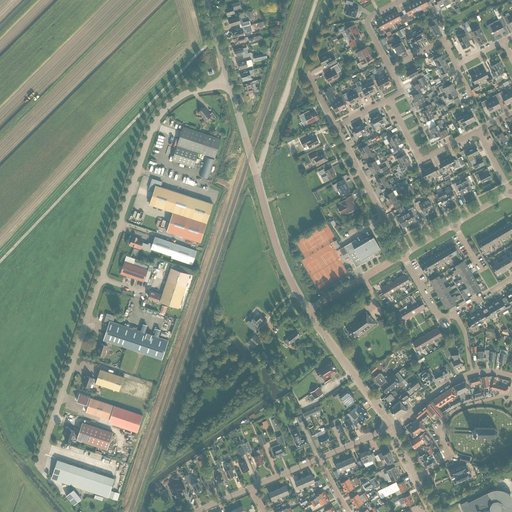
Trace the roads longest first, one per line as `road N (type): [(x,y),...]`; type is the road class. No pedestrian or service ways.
road 1 (unclassified): [(42,454),(149,133),(178,98),(228,83)]
road 2 (track): [(217,43),(0,263)]
road 3 (unclassified): [(255,178),(316,0)]
road 4 (residential): [(511,280),(440,322),(402,255)]
road 5 (residential): [(417,476),(450,457),(440,431),(451,411),(511,392)]
road 6 (residential): [(402,255),(335,126)]
road 7 (tertiary): [(308,311),(286,277),(255,178)]
road 8 (tertiary): [(391,426),(308,311)]
road 9 (residential): [(478,130),(420,159),(389,99)]
road 10 (residential): [(511,377),(462,377),(398,424)]
